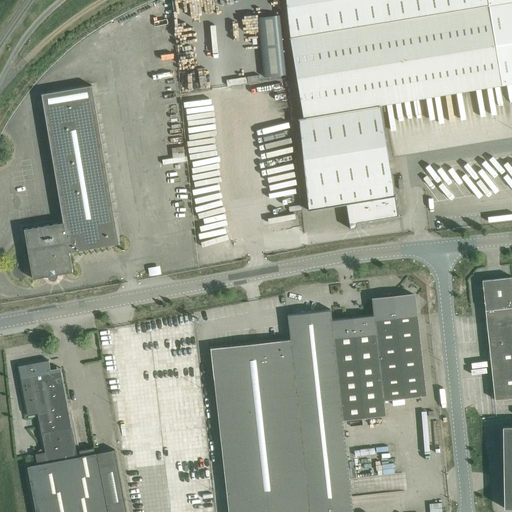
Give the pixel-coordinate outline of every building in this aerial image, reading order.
[(489,9),(487,0),(286,0),(291,37),(291,41),(489,9)] [(511,4),(511,0),(487,0),(489,9),(511,4)] [(511,4),(489,9),(501,84),(511,82),(511,4)] [(501,84),(489,9),(291,41),(304,117),(380,104),(501,84)] [(92,85),(42,94),(64,222),(65,222),(69,248),(70,252),(119,243),(92,85)] [(395,195),(380,104),(304,117),(299,118),(299,119),(309,209),(308,209),(308,210),(347,204),(395,196),(396,195),(396,194),(395,195)] [(398,215),(395,196),(347,204),(351,229),(351,228),(355,227),(356,226),(357,223),(358,222),(398,215)] [(65,222),(64,222),(24,229),(29,255),(69,248),(65,222)] [(73,271),(70,252),(69,248),(29,255),(33,278),(48,276),(48,278),(50,279),(52,280),(56,279),(57,278),(58,276),(58,274),(73,271)] [(511,276),(482,280),(486,316),(495,399),(511,397),(511,276)] [(373,300),(374,315),(384,400),(426,395),(415,295),(373,300)] [(343,419),(332,319),(331,309),(288,314),(291,339),(309,511),(339,511),(353,510),(343,419)] [(384,400),(374,315),(332,319),(343,419),(386,415),(384,400)] [(309,511),(291,339),(211,348),(228,511),(309,511)] [(38,413),(41,428),(71,422),(61,368),(51,369),(49,360),(19,365),(28,415),(38,413)] [(106,511),(95,453),(94,448),(79,450),(80,456),(78,457),(71,422),(41,428),(45,452),(35,454),(37,464),(28,466),(36,511),(106,511)] [(511,425),(503,426),(504,508),(511,507),(511,425)] [(126,511),(115,449),(95,453),(106,511),(126,511)]
